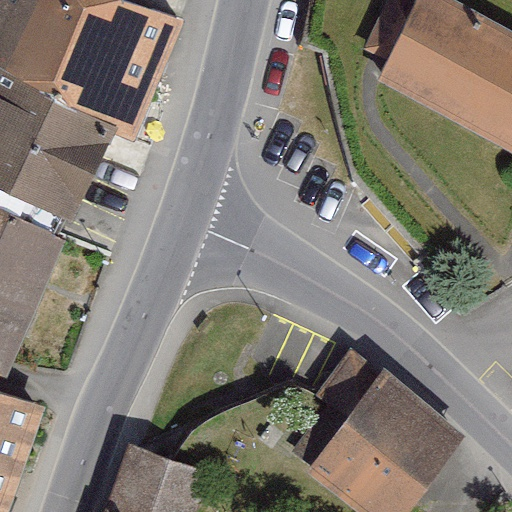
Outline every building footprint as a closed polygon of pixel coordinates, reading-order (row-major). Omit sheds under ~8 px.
[(0,0),(0,72),(6,76),(121,133),(141,142),(190,25),(126,0),(0,0)] [(511,147),(511,29),(455,0),(421,0),(419,5),(410,0),(392,0),(368,47),(379,53),(391,59),(380,79),(511,147)] [(121,133),(6,76),(0,87),(0,189),(75,223),(121,133)] [(73,240),(0,206),(0,370),(19,378),(73,240)] [(0,394),(0,511),(15,511),(50,410),(0,394)] [(353,511),(419,511),(459,466),(374,395),(310,475),(353,511)] [(206,511),(219,463),(132,440),(113,511),(206,511)]
